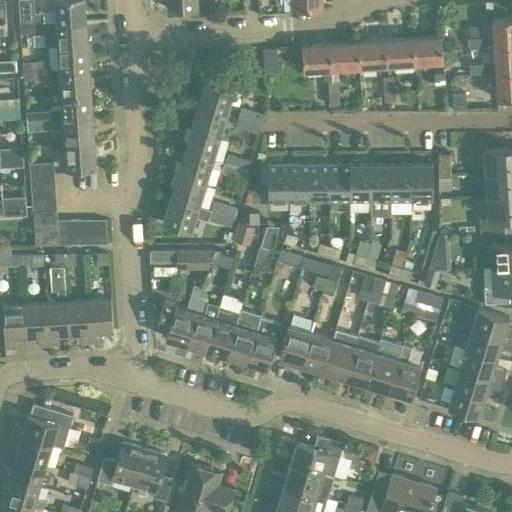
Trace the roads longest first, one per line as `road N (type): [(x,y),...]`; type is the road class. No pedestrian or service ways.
road 1 (residential): [(511,461),(294,402),(241,413),(129,378)]
road 2 (residential): [(129,378),(138,340),(127,191),(139,156),(132,35)]
road 3 (residential): [(132,35),(332,20),(377,0)]
road 4 (residential): [(511,122),(267,121)]
road 5 (residential): [(129,378),(81,367),(17,371),(0,380)]
